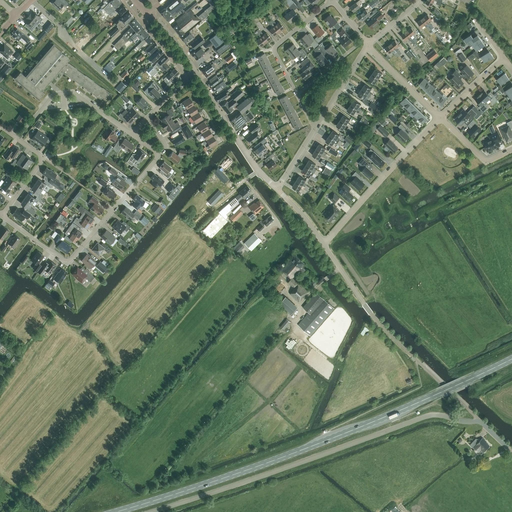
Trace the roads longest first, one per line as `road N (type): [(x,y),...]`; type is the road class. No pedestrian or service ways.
road 1 (primary): [(444,390),(311,447),(114,511)]
road 2 (unclassified): [(155,511),(426,417),(480,421)]
road 3 (residential): [(36,242),(71,259),(159,153)]
road 4 (residential): [(324,244),(438,118)]
road 5 (unclassified): [(277,188),(257,170),(192,65)]
road 6 (residential): [(20,138),(54,94),(72,92),(132,134)]
road 7 (residential): [(298,94),(276,45),(332,0)]
